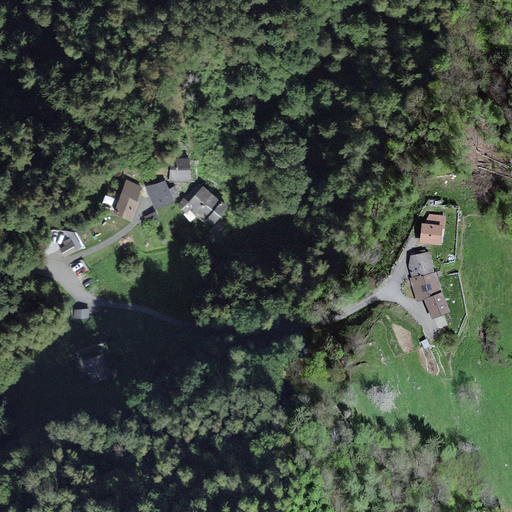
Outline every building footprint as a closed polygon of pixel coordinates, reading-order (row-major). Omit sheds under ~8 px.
[(189,158),(171,159),(172,179),(190,178),(189,158)] [(156,205),(172,199),(171,196),(177,194),(174,186),(168,188),(165,179),(149,185),(156,205)] [(140,186),(128,181),(123,195),(116,211),(131,217),(137,201),(135,200),(140,186)] [(227,204),(204,185),(195,196),(194,197),(189,202),(185,198),(179,205),(186,211),(192,204),(213,221),(216,218),(227,204)] [(455,239),(479,241),(482,210),(458,208),(455,239)] [(444,216),(431,215),(430,224),(423,223),(420,239),(438,242),(440,225),(443,225),(444,216)] [(75,249),(71,242),(62,248),(66,255),(75,249)] [(447,311),(441,291),(435,272),(428,252),(410,258),(412,265),(416,278),(413,279),(419,298),(426,296),(427,301),(432,316),(447,311)] [(88,309),(76,310),(76,317),(89,316),(88,309)] [(109,371),(102,354),(86,360),(93,377),(109,371)]
